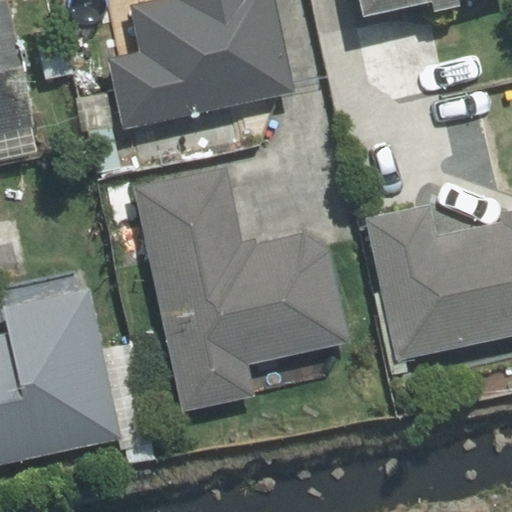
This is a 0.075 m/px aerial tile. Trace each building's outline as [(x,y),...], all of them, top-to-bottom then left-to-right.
[(21,0),(0,0),(0,122),(42,114),(38,47),(21,0)] [(285,0),(137,0),(145,40),(113,47),(128,120),(302,85),(285,0)] [(357,335),(332,217),(251,234),(235,159),(139,179),(190,404),(261,388),(254,356),(357,335)] [(511,329),(511,199),(506,201),(509,215),(444,229),(436,195),(372,210),(404,352),(511,329)] [(0,459),(130,431),(98,279),(9,297),(15,326),(0,328),(0,459)]
